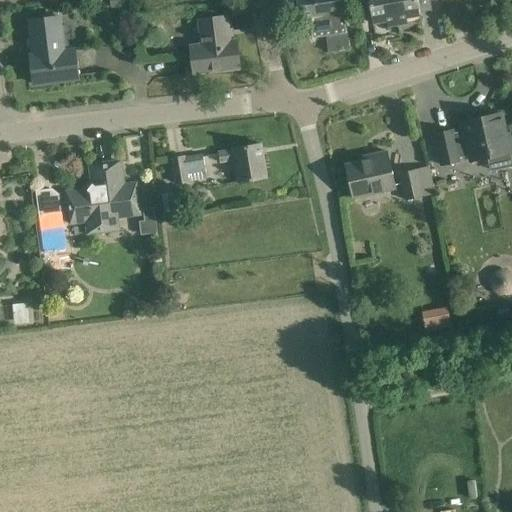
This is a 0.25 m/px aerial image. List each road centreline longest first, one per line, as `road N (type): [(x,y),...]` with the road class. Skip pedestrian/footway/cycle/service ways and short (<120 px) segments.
road 1 (unclassified): [(376,511),(344,290),(303,105)]
road 2 (unclassified): [(280,103),(1,134)]
road 3 (unclassified): [(511,41),(303,105)]
